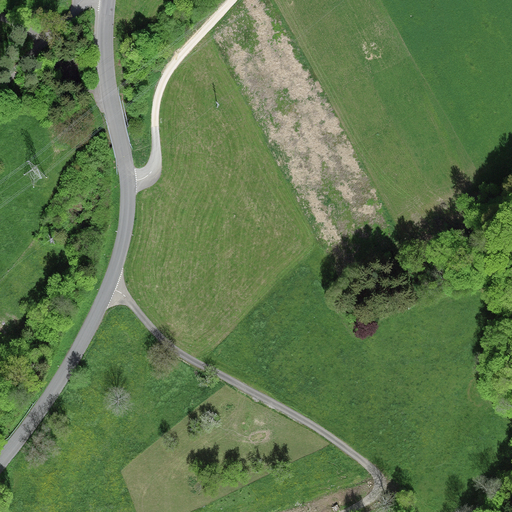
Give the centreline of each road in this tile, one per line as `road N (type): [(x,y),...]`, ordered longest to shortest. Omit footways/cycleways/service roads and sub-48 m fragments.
road 1 (tertiary): [(0,458),(84,337),(120,251),(127,182),(105,65),(107,0)]
road 2 (track): [(108,286),(177,350),(372,468),(378,489),(346,511)]
road 3 (track): [(127,182),(154,165),(165,75),(232,0)]
